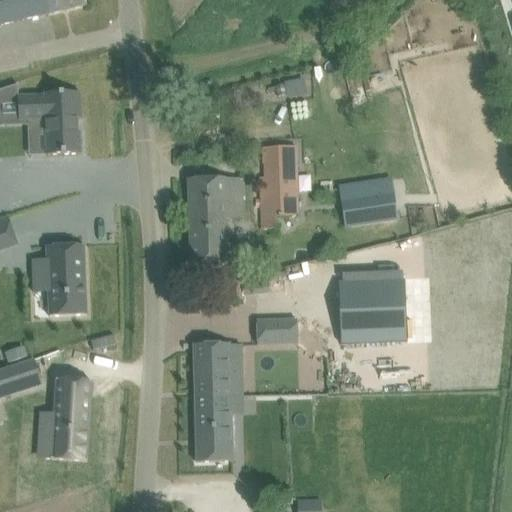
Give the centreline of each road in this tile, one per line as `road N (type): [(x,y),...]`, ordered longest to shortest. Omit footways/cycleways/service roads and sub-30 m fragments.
road 1 (unclassified): [(141,511),(154,247),(128,0)]
road 2 (track): [(136,77),(311,37),(373,0)]
road 3 (unknown): [(153,311),(312,299),(337,314),(343,375)]
